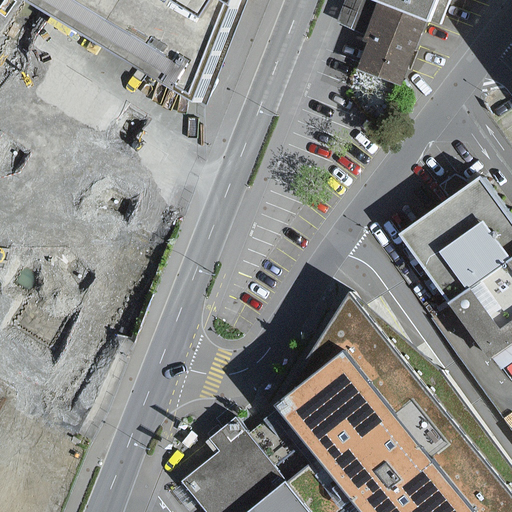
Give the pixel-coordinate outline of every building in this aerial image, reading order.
[(36,0),(36,1),(199,104),(241,0),(36,0)] [(342,0),(334,24),(364,36),(362,42),(367,43),(356,70),(399,87),(425,19),(373,0),(342,0)] [(373,0),(425,19),(437,24),(445,0),(373,0)] [(87,286),(154,165),(0,79),(0,356),(67,393),(107,320),(103,318),(113,300),(87,286)] [(411,233),(459,301),(511,264),(511,205),(492,177),(480,185),(464,172),(447,184),(459,199),(411,233)] [(511,264),(459,301),(453,304),(494,362),(511,349),(511,264)] [(511,511),(511,492),(377,326),(270,413),(279,424),(259,441),(316,511),(511,511)] [(223,456),(187,485),(209,511),(316,511),(259,441),(241,419),(212,442),(223,456)]
